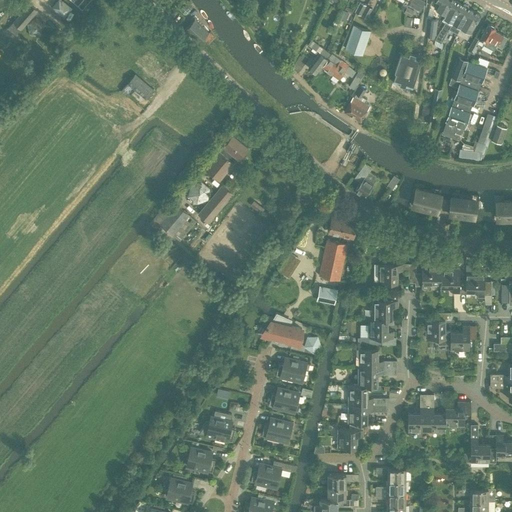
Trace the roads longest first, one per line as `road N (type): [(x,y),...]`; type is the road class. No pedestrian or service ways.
road 1 (residential): [(324,173),(145,0)]
road 2 (unclassified): [(324,173),(394,223),(445,240),(511,247)]
road 3 (residential): [(406,376),(399,415),(367,459),(369,511)]
